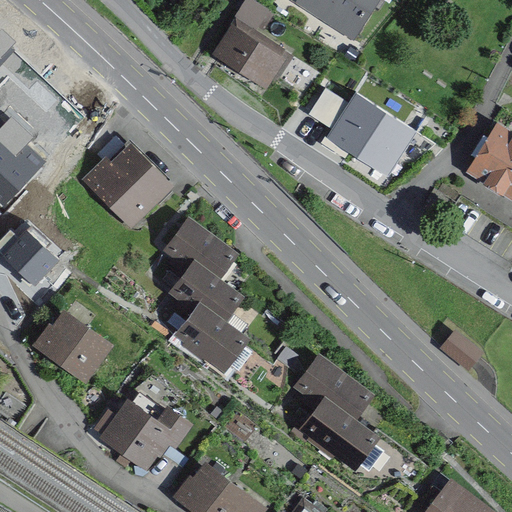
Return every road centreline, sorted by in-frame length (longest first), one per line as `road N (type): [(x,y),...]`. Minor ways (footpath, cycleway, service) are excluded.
road 1 (primary): [(39,0),(511,453)]
road 2 (unclassified): [(115,0),(233,111),(511,296)]
road 3 (residential): [(170,511),(74,433),(0,310)]
